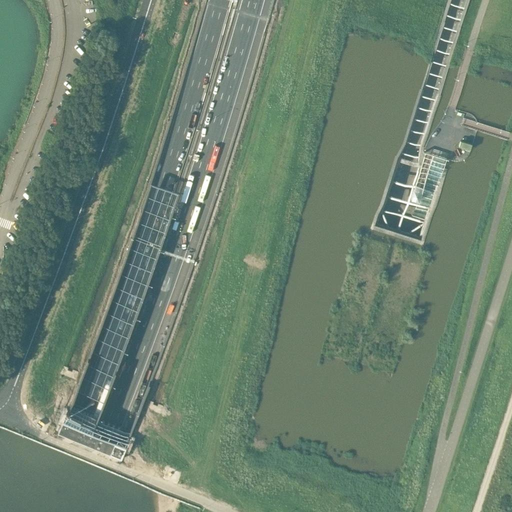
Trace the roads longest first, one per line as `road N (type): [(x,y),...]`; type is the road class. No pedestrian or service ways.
road 1 (unclassified): [(224,511),(36,432),(15,402),(19,363),(147,0)]
road 2 (motorway): [(218,0),(123,306),(41,511)]
road 3 (motorway): [(80,511),(186,231),(255,0)]
road 4 (unclassified): [(285,511),(458,0)]
road 5 (unclassified): [(439,483),(511,254)]
